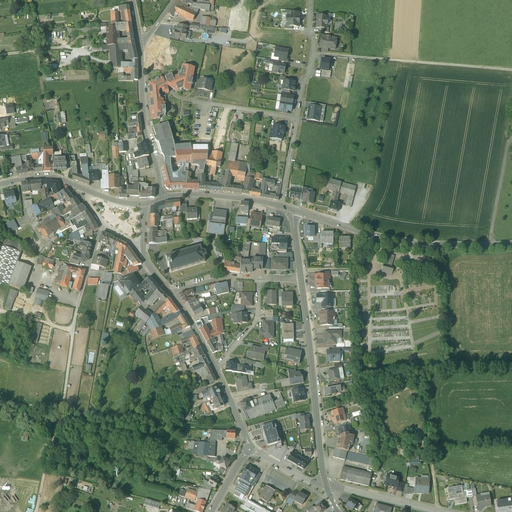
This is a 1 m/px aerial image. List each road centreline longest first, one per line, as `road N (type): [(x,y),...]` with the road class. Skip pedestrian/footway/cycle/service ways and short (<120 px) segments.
road 1 (unclassified): [(511,244),(405,242),(292,210)]
road 2 (residential): [(281,206),(314,39),(310,0)]
road 3 (tertiary): [(325,484),(300,280)]
road 4 (track): [(72,332),(36,511)]
road 5 (residential): [(0,185),(49,176),(120,203),(144,203)]
road 6 (tertiary): [(162,198),(141,108),(141,52)]
road 7 (residential): [(443,511),(325,484)]
road 8 (tertiary): [(281,206),(162,198)]
